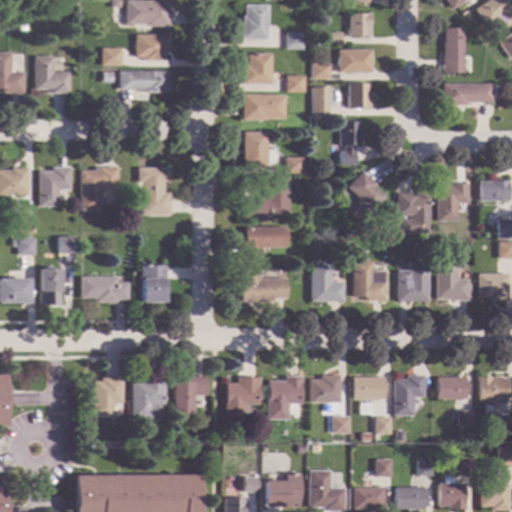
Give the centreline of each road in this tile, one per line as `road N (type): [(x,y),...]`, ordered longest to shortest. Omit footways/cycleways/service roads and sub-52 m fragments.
road 1 (residential): [(511,335),(0,338)]
road 2 (residential): [(200,0),(196,338)]
road 3 (residential): [(198,128),(0,129)]
road 4 (residential): [(404,0),(405,109),(413,133)]
